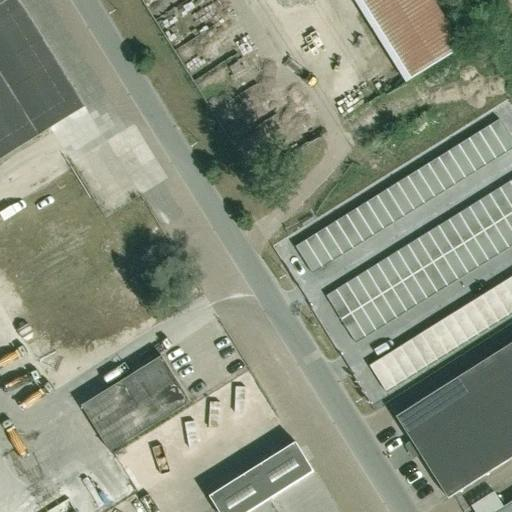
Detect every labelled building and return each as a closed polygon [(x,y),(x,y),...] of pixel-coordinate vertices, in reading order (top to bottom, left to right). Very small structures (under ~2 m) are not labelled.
[(0,0),(0,160),(48,131),(85,108),(69,82),(17,0),(0,0)] [(461,46),(432,0),(353,0),(404,82),(461,46)] [(359,98),(387,88),(378,62),(349,73),(359,98)] [(511,138),(500,120),(490,126),(507,153),(511,150),(511,138)] [(497,160),(507,153),(490,126),(480,133),(497,160)] [(470,139),(487,166),(497,160),(480,133),(470,139)] [(470,139),(459,145),(476,172),(487,166),(470,139)] [(459,145),(449,152),(466,179),(476,172),(459,145)] [(456,185),(466,179),(449,152),(439,158),(456,185)] [(456,185),(439,158),(429,164),(446,191),(456,185)] [(429,164),(418,171),(435,198),(446,191),(429,164)] [(425,204),(435,198),(418,171),(408,177),(425,204)] [(415,210),(425,204),(408,177),(398,183),(415,210)] [(511,206),(511,184),(510,182),(500,188),(511,206)] [(388,190),(405,217),(415,210),(398,183),(388,190)] [(490,194),(505,218),(511,213),(511,206),(500,188),(490,194)] [(405,217),(388,190),(378,196),(394,223),(405,217)] [(480,201),(495,225),(505,218),(490,194),(480,201)] [(367,202),(384,229),(394,223),(378,196),(367,202)] [(495,225),(480,201),(470,207),(484,231),(495,225)] [(357,209),(374,236),(384,229),(367,202),(357,209)] [(470,207),(459,213),(474,237),(484,231),(470,207)] [(374,236),(357,209),(347,215),(364,242),(374,236)] [(464,244),(474,237),(459,213),(449,220),(464,244)] [(337,221),(353,248),(364,242),(347,215),(337,221)] [(511,246),(511,229),(505,218),(495,225),(509,248),(511,246)] [(454,250),(464,244),(449,220),(439,226),(454,250)] [(353,248),(337,221),(326,228),(343,255),(353,248)] [(499,255),(509,248),(495,225),(484,231),(499,255)] [(439,226),(429,232),(443,256),(454,250),(439,226)] [(316,234),(333,261),(343,255),(326,228),(316,234)] [(484,231),(474,237),(489,261),(499,255),(484,231)] [(418,239),(433,263),(443,256),(429,232),(418,239)] [(316,234),(306,240),(323,268),(333,261),(316,234)] [(479,267),(489,261),(474,237),(464,244),(479,267)] [(423,269),(433,263),(418,239),(408,245),(423,269)] [(323,268),(306,240),(296,247),(313,274),(323,268)] [(454,250),(468,274),(479,267),(464,244),(454,250)] [(408,245),(398,252),(413,275),(423,269),(408,245)] [(454,250),(443,256),(458,280),(468,274),(454,250)] [(388,258),(402,282),(413,275),(398,252),(388,258)] [(458,280),(443,256),(433,263),(448,286),(458,280)] [(402,282),(388,258),(377,264),(392,288),(402,282)] [(433,263),(423,269),(438,293),(448,286),(433,263)] [(377,264),(367,271),(382,294),(392,288),(377,264)] [(423,269),(413,275),(428,299),(438,293),(423,269)] [(372,301),(382,294),(367,271),(357,277),(372,301)] [(428,299),(413,275),(402,282),(417,305),(428,299)] [(347,283),(362,307),(372,301),(357,277),(347,283)] [(511,298),(511,277),(503,283),(511,298)] [(407,312),(417,305),(402,282),(392,288),(407,312)] [(347,283),(337,290),(351,313),(362,307),(347,283)] [(509,317),(511,314),(511,298),(503,283),(492,289),(509,317)] [(407,312),(392,288),(382,294),(397,318),(407,312)] [(509,317),(492,289),(482,296),(499,323),(509,317)] [(341,320),(351,313),(337,290),(326,296),(341,320)] [(372,301),(387,324),(397,318),(382,294),(372,301)] [(499,323),(482,296),(472,302),(489,329),(499,323)] [(387,324),(372,301),(362,307),(376,331),(387,324)] [(479,336),(489,329),(472,302),(462,308),(479,336)] [(376,331),(362,307),(351,313),(366,337),(376,331)] [(451,315),(468,342),(479,336),(462,308),(451,315)] [(351,313),(341,320),(356,343),(366,337),(351,313)] [(458,348),(468,342),(451,315),(441,321),(458,348)] [(441,321),(431,327),(448,355),(458,348),(441,321)] [(448,355),(431,327),(421,334),(438,361),(448,355)] [(421,334),(411,340),(427,367),(438,361),(421,334)] [(411,340),(400,347),(417,374),(427,367),(411,340)] [(448,499),(511,458),(511,343),(396,417),(448,499)] [(407,380),(417,374),(400,347),(390,353),(407,380)] [(397,386),(407,380),(390,353),(380,359),(397,386)] [(107,453),(186,403),(158,359),(79,409),(107,453)] [(387,393),(397,386),(380,359),(370,366),(387,393)] [(245,399),(224,412),(232,425),(253,412),(245,399)] [(295,442),(294,442),(210,496),(219,511),(337,511),(312,470),(313,470),(295,442)] [(511,511),(511,502),(496,511),(511,511)]
